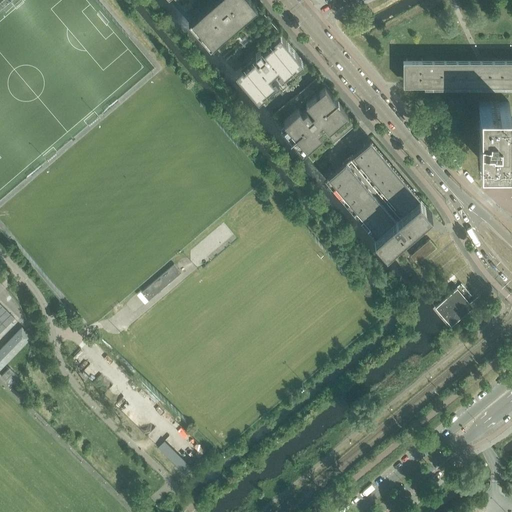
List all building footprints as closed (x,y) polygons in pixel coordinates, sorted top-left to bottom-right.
[(310,69),(257,7),(251,0),(173,0),(190,20),(188,21),(210,47),(212,45),(235,71),(258,98),(258,99),(265,107),(310,69)] [(511,58),(403,58),(403,83),(495,83),(511,82),(511,58)] [(357,124),(348,113),(317,77),(272,116),(279,124),(280,124),(283,128),(303,151),(302,151),(312,163),(357,124)] [(510,135),(510,130),(510,126),(509,126),(509,101),(479,101),(479,130),(485,130),(485,132),(479,132),(479,159),(509,159),(509,135),(510,135)] [(431,210),(370,138),(352,153),(324,176),(385,248),(431,210)] [(417,263),(435,247),(428,239),(410,255),(417,263)] [(181,272),(174,263),(141,291),(148,300),(181,272)] [(463,308),(477,296),(476,295),(474,298),(471,295),(461,283),(434,306),(447,321),(463,308)] [(0,302),(0,333),(15,318),(0,302)] [(0,366),(30,336),(22,328),(0,350),(0,366)] [(0,374),(4,379),(12,370),(8,366),(0,373),(0,374)] [(8,383),(16,374),(12,370),(4,379),(8,383)]
